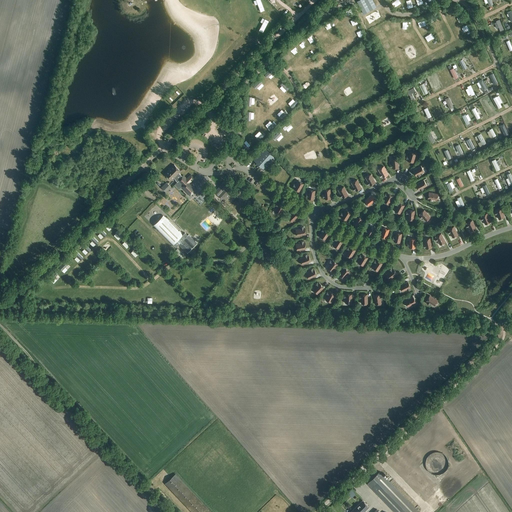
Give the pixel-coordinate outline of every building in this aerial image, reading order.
[(335,0),(329,4),(331,8),(339,4),(336,0),(335,0)] [(359,0),(357,1),(363,13),(376,7),(372,0),(359,0)] [(353,32),(358,41),(363,38),(358,30),(353,32)] [(344,41),(348,47),(353,44),(349,38),(344,41)] [(354,52),(350,57),(354,61),(359,56),(354,52)] [(312,72),(309,75),(314,80),(317,77),(312,72)] [(419,84),(423,94),(428,92),(429,95),(433,93),(431,88),(429,89),(424,78),(421,79),(422,83),(419,84)] [(482,90),(484,89),(480,81),(474,84),(476,87),(479,85),(482,90)] [(411,92),(415,91),(413,87),(405,90),(409,99),(413,98),(411,92)] [(454,93),(459,102),(463,100),(458,91),(454,93)] [(311,96),(307,99),(312,104),(315,101),(311,96)] [(447,109),(451,107),(447,97),(443,99),(447,109)] [(177,106),(179,109),(188,102),(185,99),(177,106)] [(169,113),(172,116),(178,110),(175,107),(169,113)] [(274,114),(270,117),(275,122),(279,119),(274,114)] [(266,131),(269,128),(264,123),(261,126),(266,131)] [(264,148),(253,159),(264,169),(275,157),(264,148)] [(413,162),(416,153),(410,152),(409,156),(407,156),(406,159),(408,160),(407,160),(413,162)] [(399,168),(398,158),(391,159),(392,164),(390,164),(390,167),(392,167),(392,168),(399,168)] [(177,182),(176,183),(174,185),(179,189),(181,187),(190,196),(197,189),(190,182),(194,178),(191,174),(186,179),(183,175),(182,176),(179,173),(180,171),(174,164),(165,173),(171,180),(174,177),(176,179),(175,180),(177,182)] [(383,177),(388,174),(384,166),(378,169),(380,173),(379,174),(381,177),(382,176),(383,177)] [(417,177),(421,175),(420,174),(424,172),(421,166),(413,170),(416,176),(417,175),(417,177)] [(370,185),(375,182),(371,174),(366,177),(368,181),(366,182),(368,185),(369,184),(370,185)] [(299,192),(304,184),(298,180),(296,184),(294,183),(293,187),(294,187),(294,188),(299,192)] [(356,191),(361,188),(357,180),(352,183),(354,187),(352,188),(354,191),(355,190),(356,191)] [(420,191),(423,189),(423,188),(427,186),(424,180),(416,184),(419,190),(419,189),(420,191)] [(167,182),(162,187),(166,192),(171,187),(167,182)] [(222,198),(231,187),(225,182),(216,192),(222,198)] [(482,197),(488,195),(485,185),(480,186),(481,191),(477,192),(477,194),(481,194),(482,197)] [(342,198),(348,195),(344,187),(338,190),(340,194),(339,195),(340,198),(342,197),(342,198)] [(314,199),(315,190),(309,189),(308,194),(306,194),(306,197),(308,197),(307,198),(314,199)] [(331,198),(330,189),(324,189),(324,194),(322,194),(323,198),(324,198),(325,199),(331,198)] [(223,198),(225,200),(224,201),(228,205),(238,195),(234,191),(232,194),(229,192),(223,198)] [(437,200),(438,194),(429,192),(428,198),(429,198),(428,200),(432,201),(432,199),(437,200)] [(387,194),(386,193),(384,196),(385,197),(383,201),(389,204),(393,196),(388,193),(387,194)] [(373,204),(376,202),(375,200),(376,200),(372,195),(365,200),(369,205),(372,203),(373,204)] [(398,203),(397,202),(395,205),(397,206),(394,210),(400,213),(404,205),(399,202),(398,203)] [(279,204),(277,203),(275,206),(277,207),(275,211),(280,214),(285,206),(279,203),(279,204)] [(504,217),(502,208),(496,210),(496,211),(494,211),(495,215),(497,214),(498,219),(504,217)] [(346,220),(351,212),(346,209),(343,213),(342,212),(340,215),(341,216),(341,217),(346,220)] [(294,211),(292,210),(290,213),(291,214),(288,217),(292,222),(299,215),(294,211)] [(414,220),(415,211),(408,210),(408,211),(406,211),(406,214),(408,215),(408,219),(414,220)] [(425,221),(430,217),(424,210),(419,214),(420,215),(419,216),(421,219),(422,217),(425,221)] [(247,224),(252,219),(249,216),(251,215),(248,212),(246,213),(244,211),(241,214),(240,213),(239,214),(240,215),(239,216),(247,224)] [(491,221),(487,213),(481,216),(482,217),(480,217),(481,221),(483,220),(485,224),(491,221)] [(358,227),(363,219),(358,215),(355,219),(354,218),(352,221),(353,222),(353,223),(358,227)] [(172,245),(173,244),(183,235),(181,233),(165,216),(165,217),(155,227),(172,245)] [(476,228),(472,220),(467,223),(467,224),(465,224),(467,228),(469,227),(471,231),(476,228)] [(371,236),(375,228),(370,225),(368,229),(366,228),(364,232),(366,232),(365,233),(371,236)] [(304,228),(304,226),(300,227),(300,229),(296,229),(297,236),(306,234),(305,228),(304,228)] [(458,234),(454,226),(448,229),(449,230),(447,231),(449,234),(450,233),(452,237),(458,234)] [(386,238),(389,229),(383,227),(382,232),(380,231),(379,234),(380,235),(380,236),(386,238)] [(324,229),(323,228),(321,231),(322,232),(320,236),(325,240),(330,232),(325,228),(324,229)] [(214,238),(218,241),(222,236),(218,232),(214,238)] [(400,242),(402,234),(396,232),(395,237),(393,236),(392,240),(394,240),(394,241),(400,242)] [(173,244),(176,247),(179,245),(187,253),(197,243),(189,235),(188,236),(185,233),(183,235),(173,244)] [(445,241),(441,233),(436,236),(436,237),(434,238),(436,241),(438,240),(440,244),(445,241)] [(337,238),(336,237),(334,240),(335,241),(333,245),(338,249),(343,241),(338,237),(337,238)] [(415,248),(416,239),(410,238),(409,243),(407,243),(407,246),(409,246),(409,247),(415,248)] [(426,248),(432,247),(430,238),(424,239),(425,244),(423,244),(424,248),(426,247),(426,248)] [(304,242),(304,241),(300,241),(300,243),(296,244),(297,250),(306,249),(305,242),(304,242)] [(350,247),(348,247),(346,250),(348,250),(345,254),(351,258),(356,250),(350,247)] [(175,251),(180,257),(183,254),(177,249),(175,251)] [(308,256),(307,254),(304,255),(304,257),(300,258),(302,264),(311,261),(309,255),(308,256)] [(362,255),(361,254),(359,257),(360,258),(358,262),(363,265),(368,258),(363,254),(362,255)] [(332,261),(331,260),(329,263),(330,264),(327,267),(332,271),(338,264),(333,260),(332,261)] [(377,261),(375,260),(373,263),(375,264),(372,267),(378,271),(383,263),(377,260),(377,261)] [(98,272),(102,268),(98,264),(94,268),(98,272)] [(151,273),(156,268),(151,264),(147,269),(151,273)] [(348,276),(350,273),(349,272),(349,271),(344,267),(339,274),(344,278),(347,275),(348,276)] [(313,270),(313,268),(309,269),(310,271),(306,273),(309,279),(317,275),(314,269),(313,270)] [(392,269),(391,268),(389,270),(390,271),(386,274),(390,279),(397,274),(393,269),(392,269)] [(424,278),(429,282),(432,277),(427,274),(424,278)] [(157,280),(161,284),(167,280),(163,275),(157,280)] [(50,287),(53,283),(48,279),(44,282),(50,287)] [(185,282),(181,286),(186,291),(190,287),(185,282)] [(319,284),(317,282),(315,285),(316,286),(313,289),(317,294),(324,287),(319,283),(319,284)] [(411,289),(410,288),(411,287),(408,282),(400,286),(402,291),(407,289),(407,291),(411,289)] [(329,292),(328,291),(326,294),(327,295),(325,299),(331,302),(335,294),(330,291),(329,292)] [(352,303),(352,294),(346,294),(344,294),(344,298),(346,298),(345,303),(352,303)] [(368,303),(367,294),(361,294),(361,295),(359,295),(359,299),(361,299),(361,303),(368,303)] [(380,295),(380,294),(374,295),(375,304),(381,303),(381,299),(382,298),(382,295),(380,295)] [(183,303),(185,298),(178,295),(176,300),(183,303)] [(434,306),(438,300),(430,295),(427,301),(426,303),(429,305),(430,303),(434,306)] [(416,304),(415,303),(416,302),(413,297),(405,301),(408,307),(412,304),(413,306),(416,304)] [(443,462),(440,451),(427,455),(430,465),(427,465),(428,471),(442,468),(441,463),(443,462)] [(380,472),(367,484),(395,511),(417,511),(418,511),(380,472)] [(191,511),(210,511),(176,474),(165,484),(191,511)] [(350,490),(345,494),(349,498),(354,494),(350,490)] [(363,500),(350,511),(363,511),(369,507),(363,500)]
